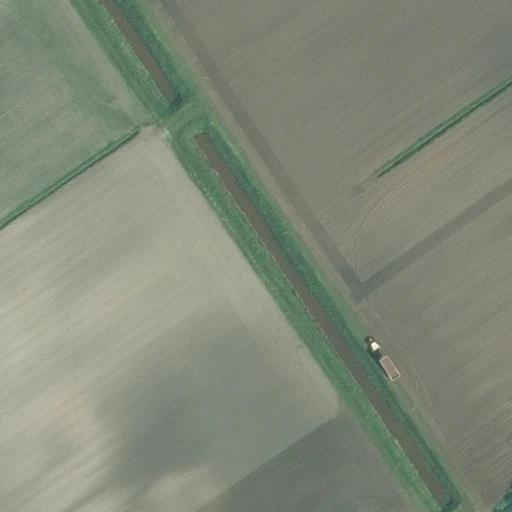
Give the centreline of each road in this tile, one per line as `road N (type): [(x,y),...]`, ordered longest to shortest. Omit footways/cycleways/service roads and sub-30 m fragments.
road 1 (track): [(75,0),(426,511)]
road 2 (track): [(134,0),(477,507),(471,511)]
